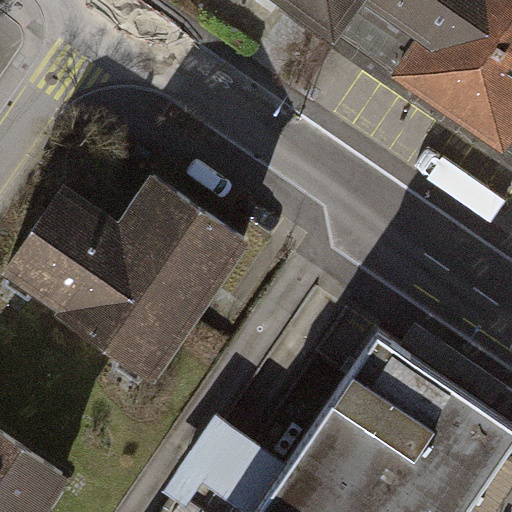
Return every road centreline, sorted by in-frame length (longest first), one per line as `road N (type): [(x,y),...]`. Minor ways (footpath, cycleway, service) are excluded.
road 1 (residential): [(511,308),(94,14)]
road 2 (residential): [(0,150),(94,14)]
